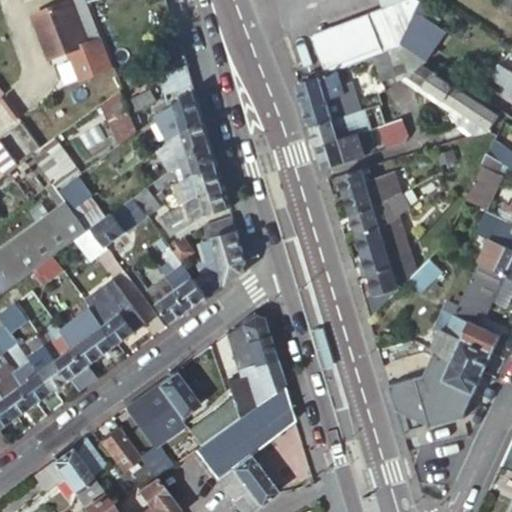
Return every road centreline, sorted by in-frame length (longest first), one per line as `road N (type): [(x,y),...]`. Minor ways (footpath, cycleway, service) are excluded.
road 1 (secondary): [(399,511),(282,128),(250,91)]
road 2 (residential): [(0,472),(256,290),(284,283)]
road 3 (secondary): [(284,283),(354,511)]
road 4 (secondary): [(250,91),(242,140),(284,283)]
road 5 (tertiary): [(509,397),(459,511)]
road 6 (unknown): [(0,108),(26,72),(4,0)]
